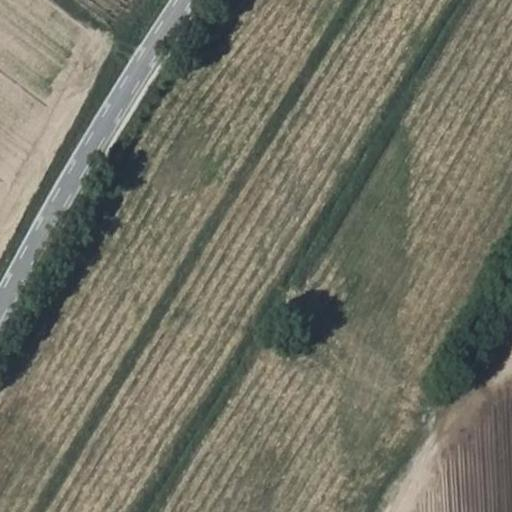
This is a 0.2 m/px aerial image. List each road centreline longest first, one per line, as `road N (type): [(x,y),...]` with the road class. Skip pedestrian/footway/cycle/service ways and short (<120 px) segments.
road 1 (unclassified): [(0,306),(107,117),(185,0)]
road 2 (track): [(511,335),(417,511)]
